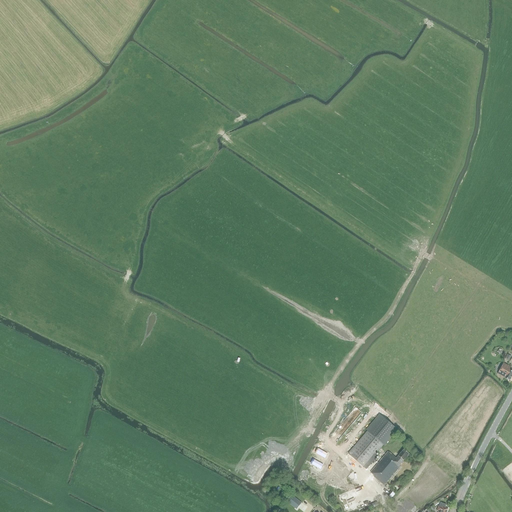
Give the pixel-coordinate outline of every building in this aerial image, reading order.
[(509,381),(511,375),(511,371),(509,370),(510,367),(503,363),(497,374),(509,381)] [(356,407),(351,414),(357,419),(362,412),(356,407)] [(367,431),(348,454),(366,469),(377,456),(375,455),(383,445),(384,445),(397,430),(380,415),(367,431)] [(324,458),(327,453),(318,448),(316,453),(324,458)] [(396,458),(388,451),(370,473),(374,476),(373,477),(384,486),(399,468),(398,467),(409,454),(403,450),(396,458)] [(311,463),(320,468),(322,464),(313,459),(311,463)] [(392,499),(396,495),(391,491),(388,495),(392,499)] [(291,495),(287,502),(296,509),(301,503),(291,495)] [(440,504),(439,508),(438,507),(437,511),(438,511),(437,511),(438,511),(446,511),(448,509),(445,508),(446,505),(441,503),(440,504)]
